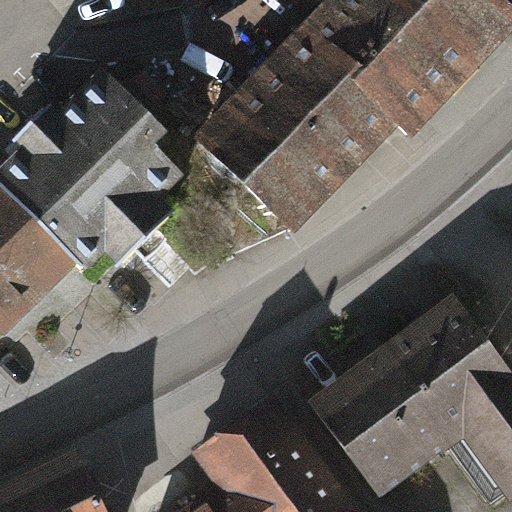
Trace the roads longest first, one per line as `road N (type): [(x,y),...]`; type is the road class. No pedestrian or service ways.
road 1 (tertiary): [(239,305),(443,178),(511,113)]
road 2 (tertiary): [(0,447),(239,305)]
road 3 (residential): [(377,511),(239,305)]
